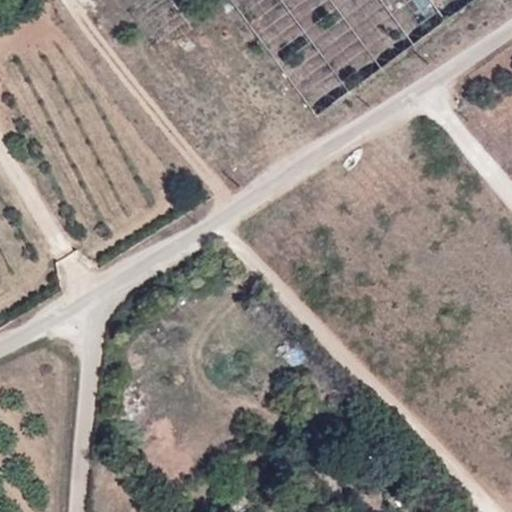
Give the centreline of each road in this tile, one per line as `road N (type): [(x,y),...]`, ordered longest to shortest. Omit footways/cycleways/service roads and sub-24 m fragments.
road 1 (tertiary): [(422,87),(97,285)]
road 2 (residential): [(75,511),(97,285)]
road 3 (residential): [(422,87),(511,186)]
